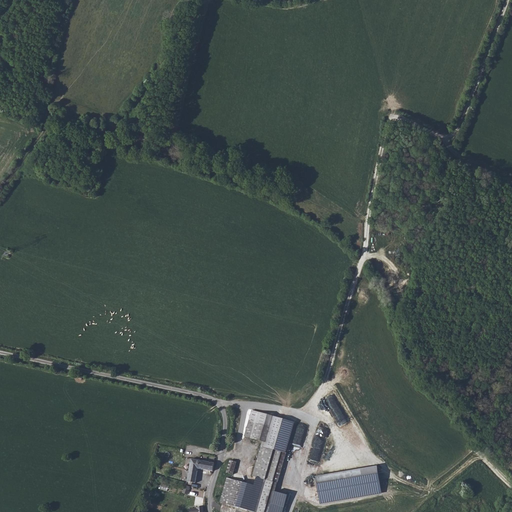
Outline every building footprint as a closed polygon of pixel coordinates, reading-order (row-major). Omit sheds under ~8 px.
[(296,422),(252,410),(245,436),(263,442),(253,475),(258,477),(255,485),(227,478),(220,502),(253,511),(270,511),(276,492),(296,422)] [(214,463),(191,459),(187,482),(189,482),(188,484),(192,485),(193,483),(196,483),(198,469),(213,471),(214,463)] [(236,462),(230,461),(227,473),(233,474),(236,462)] [(318,476),(322,504),(384,494),(379,465),(318,476)] [(284,511),(289,495),(276,492),(270,511),(284,511)]
